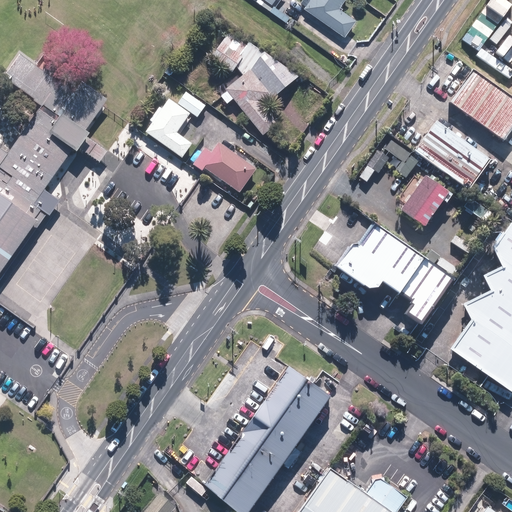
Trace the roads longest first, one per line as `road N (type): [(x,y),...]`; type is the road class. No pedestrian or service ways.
road 1 (secondary): [(438,0),(247,277)]
road 2 (unclassified): [(247,277),(511,460)]
road 3 (secondary): [(247,277),(76,511)]
